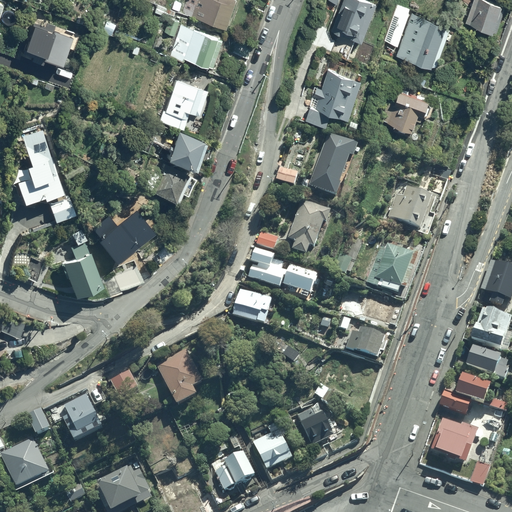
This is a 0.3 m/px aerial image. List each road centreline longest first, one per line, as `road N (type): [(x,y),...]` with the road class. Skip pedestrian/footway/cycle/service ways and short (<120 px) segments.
road 1 (residential): [(279,6),(262,188),(225,293),(206,314),(106,370),(59,393),(18,401)]
road 2 (residential): [(279,6),(196,235),(179,264),(119,312)]
road 3 (residential): [(439,303),(511,56)]
road 4 (residential): [(385,455),(439,303)]
road 5 (residential): [(439,303),(466,289),(511,172)]
road 6 (residential): [(385,455),(248,511)]
road 7 (residential): [(0,292),(72,311),(119,312)]
